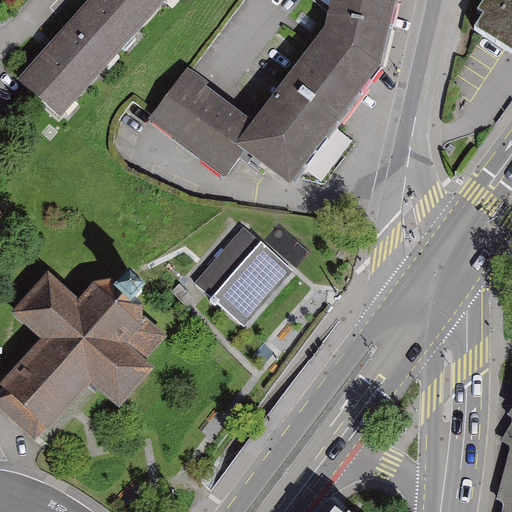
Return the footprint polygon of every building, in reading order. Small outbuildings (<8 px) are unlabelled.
[(172,0),(94,0),(14,92),(59,130),(172,0)] [(380,70),(397,0),(338,0),(333,27),(239,154),(291,191),(380,70)] [(511,0),(485,0),(476,14),(484,18),(476,31),(511,54),(511,0)] [(252,131),(195,92),(179,114),(167,106),(148,134),(228,190),(246,164),(234,156),(252,131)] [(245,331),(296,262),(243,226),(189,292),(208,308),(212,303),(245,331)] [(0,377),(0,400),(39,435),(80,388),(106,408),(140,370),(137,363),(158,339),(131,314),(139,304),(114,280),(106,293),(85,276),(65,299),(41,278),(5,318),(33,343),(0,377)]
